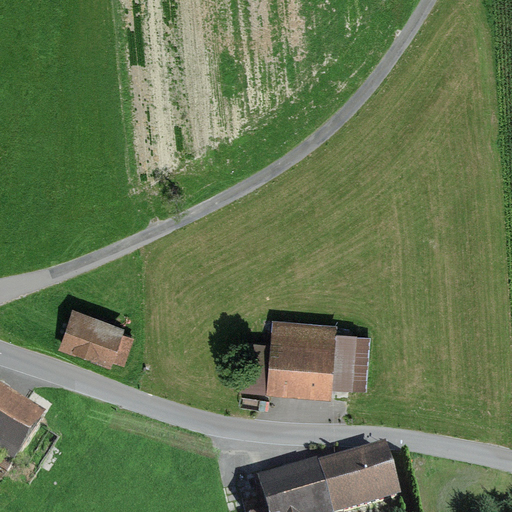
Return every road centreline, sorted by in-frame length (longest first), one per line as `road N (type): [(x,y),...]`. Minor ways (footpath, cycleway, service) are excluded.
road 1 (unclassified): [(0,292),(177,225),(309,154),(399,55),(433,0)]
road 2 (unclassified): [(511,462),(378,436),(224,430),(0,354)]
